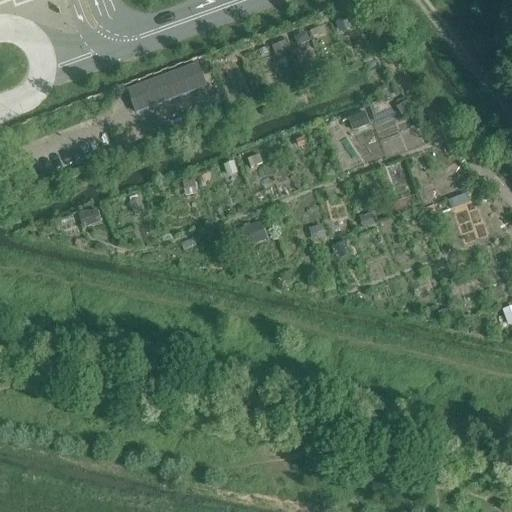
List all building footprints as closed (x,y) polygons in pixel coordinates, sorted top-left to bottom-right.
[(347,17),(336,21),(339,30),(350,26),(347,17)] [(331,40),(328,27),(313,31),(317,44),(331,40)] [(307,33),(294,38),(297,47),(310,42),(307,33)] [(128,91),(136,113),(206,87),(197,65),(128,91)] [(365,115),(351,120),(356,132),(369,127),(365,115)] [(257,167),(254,158),(248,160),(251,169),(257,167)] [(452,183),(436,188),(440,200),(455,194),(452,183)] [(405,200),(392,206),(396,217),(410,212),(405,200)] [(262,224),(241,232),(248,251),(269,242),(262,224)] [(320,226),(307,230),(311,242),(324,239),(320,226)] [(343,242),(333,247),(339,259),(349,255),(343,242)]
